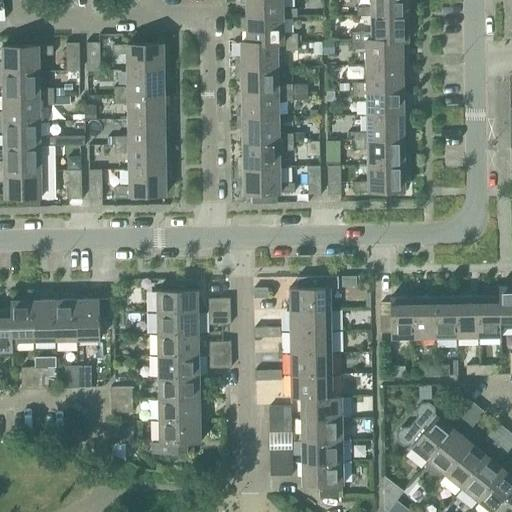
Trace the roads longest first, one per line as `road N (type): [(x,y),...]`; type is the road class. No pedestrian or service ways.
road 1 (residential): [(242,239),(455,234),(471,226),(475,55)]
road 2 (residential): [(209,239),(205,15),(153,16)]
road 3 (residential): [(249,511),(242,239)]
road 4 (residential): [(0,242),(209,239)]
road 5 (residential): [(153,16),(19,18),(19,0)]
